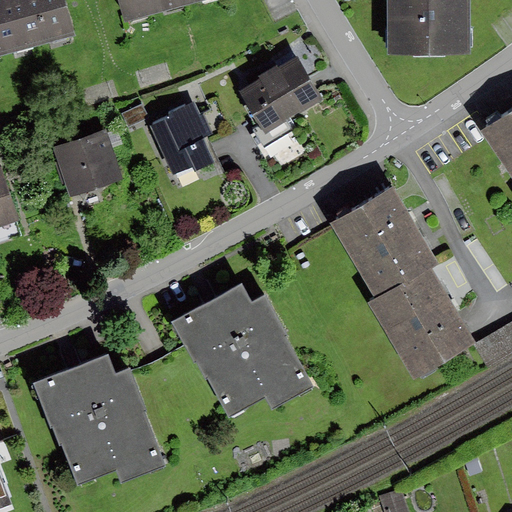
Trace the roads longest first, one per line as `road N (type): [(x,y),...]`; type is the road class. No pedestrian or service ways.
road 1 (residential): [(0,345),(183,260),(401,136)]
road 2 (residential): [(401,136),(321,0)]
road 3 (residential): [(401,136),(511,63)]
